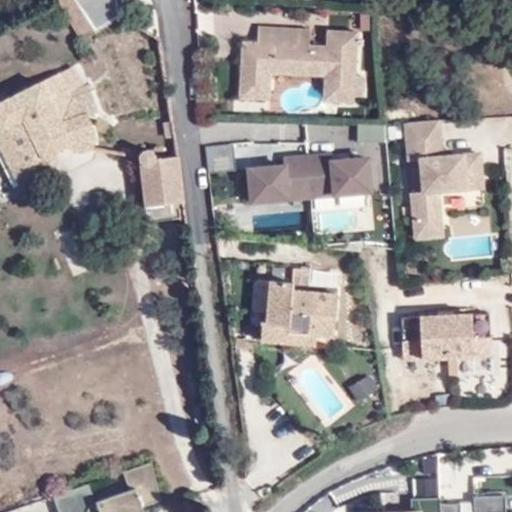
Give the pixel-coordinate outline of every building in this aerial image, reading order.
[(107,22),(100,18),(86,0),(64,0),(93,33),(107,22)] [(125,6),(123,0),(86,0),(100,18),(125,6)] [(107,22),(163,55),(161,26),(125,6),(100,18),(107,22)] [(235,82),(240,88),(260,88),(265,84),(267,63),(321,66),(326,67),(325,91),(344,93),(349,88),(356,88),(358,67),(350,66),(353,23),(323,21),(322,37),(294,35),(295,19),(254,16),(253,33),(237,46),(235,82)] [(238,31),(237,46),(253,33),(238,31)] [(58,95),(51,70),(0,94),(0,157),(14,187),(44,172),(41,161),(49,159),(46,145),(60,138),(67,148),(73,147),(79,143),(83,138),(73,113),(82,109),(73,89),(58,95)] [(105,105),(121,100),(111,70),(95,75),(105,105)] [(407,215),(433,213),(432,185),(476,182),(473,148),(436,150),(433,113),(400,115),(402,152),(414,152),(416,184),(405,185),(406,198),(395,199),(396,209),(406,208),(407,215)] [(145,219),(181,213),(173,151),(151,155),(149,145),(134,148),(145,219)] [(327,153),(305,155),(308,196),(369,190),(365,156),(327,160),(327,153)] [(308,196),(305,155),(283,157),(283,164),(245,167),(248,202),(308,196)] [(408,231),(435,229),(433,213),(407,215),(408,231)] [(58,233),(71,274),(89,268),(76,227),(58,233)] [(262,313),(263,284),(249,283),(248,312),(262,313)] [(262,313),(262,326),(281,327),(282,335),(310,335),(327,336),(326,295),(285,293),(285,285),(263,284),(262,313)] [(390,312),(389,355),(477,358),(478,316),(390,312)] [(261,345),(310,347),(310,335),(282,335),(281,327),(262,326),(261,345)] [(356,402),(373,394),(367,378),(349,386),(356,402)] [(145,453),(117,462),(124,480),(91,493),(86,495),(82,497),(81,502),(80,505),(80,508),(82,511),(94,506),(95,506),(97,511),(127,511),(128,511),(139,508),(135,497),(156,490),(145,453)] [(505,511),(505,496),(436,501),(435,477),(413,478),(415,510),(422,509),(421,511),(505,511)] [(167,507),(189,511),(190,511),(191,506),(189,500),(185,494),(172,494),(167,507)]
